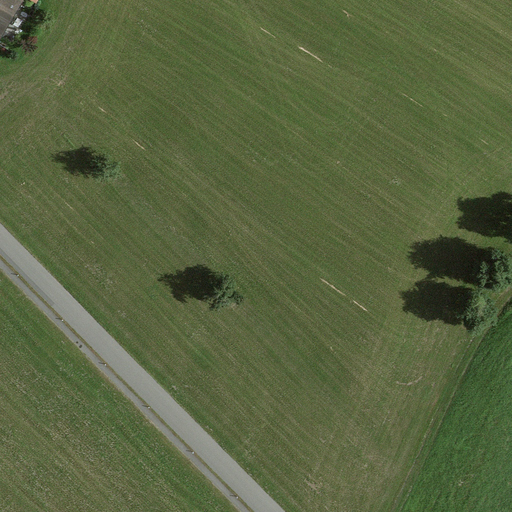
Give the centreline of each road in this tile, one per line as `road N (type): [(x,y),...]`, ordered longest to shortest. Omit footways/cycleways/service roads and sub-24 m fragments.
road 1 (tertiary): [(269,511),(0,238)]
road 2 (track): [(511,293),(493,314),(395,511)]
